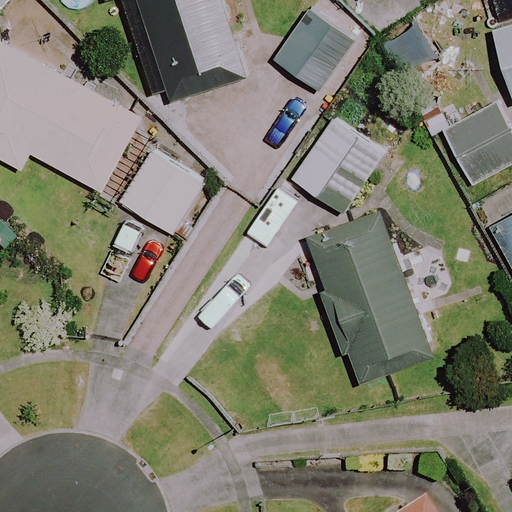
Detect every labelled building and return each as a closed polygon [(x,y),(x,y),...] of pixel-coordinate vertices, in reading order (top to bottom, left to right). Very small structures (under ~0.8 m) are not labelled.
[(254,106),(219,0),(140,0),(173,100),(200,91),(210,121),(254,106)] [(354,41),(307,9),(274,58),(321,90),(354,41)] [(437,33),(431,27),(427,25),(422,24),(418,24),(413,24),(409,25),(404,27),(401,29),(397,33),(395,36),(393,41),(391,45),(391,50),(391,54),(392,59),(394,63),(397,67),(400,70),(404,73),(408,75),(412,76),(417,76),(422,76),(426,75),(430,73),(434,70),(437,67),(440,63),(442,59),(443,55),(444,50),(443,46),(442,41),(440,37),(438,33),(437,33)] [(511,26),(495,32),(511,87),(511,26)] [(144,117),(0,39),(0,155),(26,169),(35,152),(105,189),(144,117)] [(511,163),(511,135),(496,106),(446,132),(474,184),(511,163)] [(386,153),(335,119),(295,178),(346,212),(386,153)] [(207,181),(156,150),(124,201),(176,233),(207,181)] [(511,193),(483,208),(511,264),(511,193)] [(406,230),(393,235),(387,216),(312,241),(358,382),(433,357),(404,269),(417,264),(406,230)] [(421,511),(415,502),(399,511),(421,511)]
